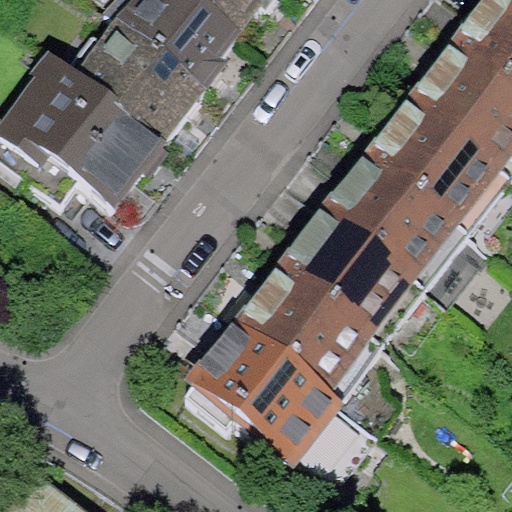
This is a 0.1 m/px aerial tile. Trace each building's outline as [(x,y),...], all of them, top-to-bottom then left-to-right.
[(222,75),(215,70),(226,56),(237,42),(184,0),(148,0),(138,13),(122,1),(112,13),(114,15),(107,24),(121,35),(203,98),(222,75)] [(247,29),(259,14),(265,19),(279,0),(184,0),(237,42),(247,29)] [(511,0),(500,0),(499,2),(511,11),(511,0)] [(456,58),(511,101),(511,11),(499,2),(467,44),(456,58)] [(121,35),(78,90),(160,154),(170,140),(203,98),(121,35)] [(413,113),(510,190),(511,187),(511,101),(456,58),(424,99),(413,113)] [(160,154),(78,90),(62,77),(47,97),(42,93),(0,147),(33,172),(22,185),(60,215),(78,192),(110,217),(121,203),(142,177),(144,179),(162,156),(160,154)] [(369,169),(467,245),(510,190),(413,113),(381,154),(369,169)] [(467,245),(369,169),(336,212),(326,225),(424,301),(467,245)] [(424,301),(326,225),(293,267),(283,280),(381,356),(424,301)] [(239,336),(337,412),(381,356),(283,280),(249,324),(239,336)] [(337,412),(239,336),(203,383),(185,406),(227,438),(236,427),(331,501),(376,443),(337,412)] [(38,490),(21,511),(66,511),(60,507),(38,490)]
